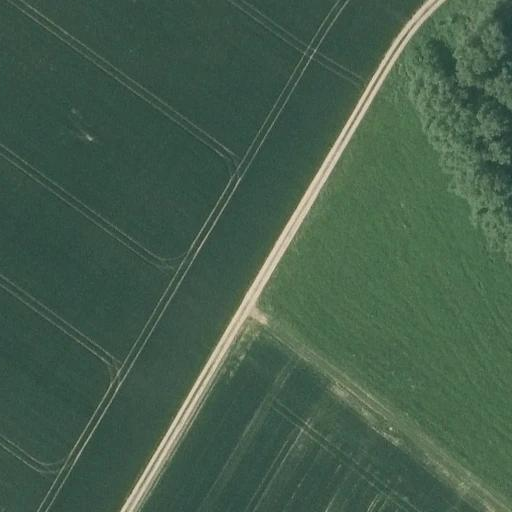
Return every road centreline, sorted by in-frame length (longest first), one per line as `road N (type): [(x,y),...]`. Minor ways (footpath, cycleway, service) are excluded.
road 1 (track): [(147,511),(434,24),(464,0)]
road 2 (track): [(449,465),(260,321)]
